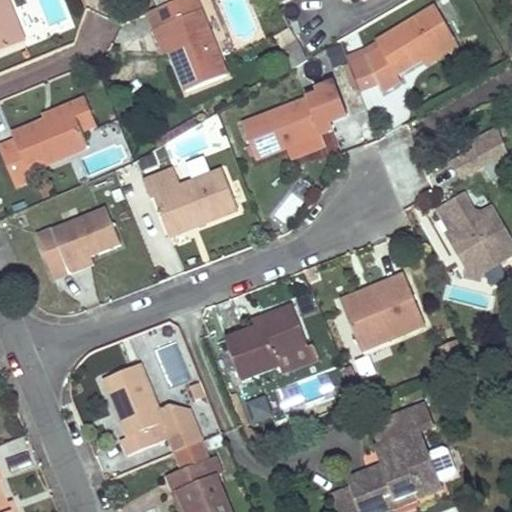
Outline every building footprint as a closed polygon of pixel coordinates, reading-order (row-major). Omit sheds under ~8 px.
[(5,0),(0,0),(0,53),(24,44),(5,0)] [(197,0),(177,0),(148,12),(155,29),(162,26),(171,50),(187,89),(225,73),(197,0)] [(401,83),(395,72),(421,57),(454,38),(435,6),(376,40),(381,50),(367,59),(377,88),(379,96),(401,83)] [(162,26),(155,29),(165,53),(171,50),(162,26)] [(425,63),(457,45),(454,38),(421,57),(425,63)] [(363,48),(367,59),(381,50),(376,40),(363,48)] [(286,49),(295,65),(306,59),(297,42),(286,49)] [(363,48),(347,57),(360,94),(377,88),(367,59),(363,48)] [(306,99),(243,123),(257,157),(319,133),(318,130),(347,119),(334,84),(315,91),(316,95),(306,99)] [(88,97),(44,115),(46,121),(74,109),(84,133),(100,127),(88,97)] [(46,121),(13,134),(17,142),(2,147),(17,186),(32,180),(28,170),(89,146),(84,133),(74,109),(46,121)] [(511,166),(497,126),(448,155),(468,191),(511,166)] [(172,169),(143,180),(151,198),(154,197),(168,230),(193,219),(195,224),(236,208),(220,169),(179,185),(172,169)] [(401,178),(401,196),(431,196),(431,178),(401,178)] [(464,196),(439,209),(451,232),(447,234),(467,271),(481,272),(511,254),(511,244),(493,210),(466,222),(463,216),(472,211),(464,196)] [(106,207),(36,235),(54,278),(70,272),(67,265),(90,256),(120,244),(106,207)] [(193,219),(168,230),(170,234),(195,224),(193,219)] [(90,256),(67,265),(70,272),(92,263),(90,256)] [(481,272),(467,271),(467,278),(480,279),(481,272)] [(364,287),(343,295),(362,344),(423,321),(405,272),(370,285),(373,295),(367,297),(364,287)] [(370,285),(364,287),(367,297),(373,295),(370,285)] [(312,344),(308,346),(292,305),(259,318),(262,325),(256,328),(225,340),(240,379),(278,364),(281,373),(318,359),(312,344)] [(259,318),(253,320),(256,328),(262,325),(259,318)] [(440,346),(448,365),(464,359),(457,340),(440,346)] [(448,365),(440,368),(445,380),(469,371),(464,359),(448,365)] [(352,363),(344,366),(357,400),(365,397),(352,363)] [(202,442),(190,413),(167,409),(159,411),(142,365),(104,380),(127,438),(120,440),(127,456),(169,440),(174,453),(202,442)] [(207,395),(202,382),(191,386),(197,400),(207,395)] [(237,388),(230,391),(243,423),(249,421),(237,388)] [(268,404),(250,412),(252,417),(270,409),(268,404)] [(427,408),(402,414),(407,434),(432,428),(427,408)] [(264,435),(243,425),(250,441),(264,435)] [(421,432),(376,449),(382,465),(385,472),(370,477),(368,471),(347,479),(351,489),(334,496),(339,511),(365,511),(382,506),(376,491),(389,486),(393,494),(411,487),(414,494),(441,484),(421,432)] [(180,471),(166,477),(172,492),(178,490),(186,511),(229,511),(215,476),(223,473),(217,457),(209,460),(203,443),(173,454),(180,471)] [(385,472),(382,465),(368,471),(370,477),(385,472)] [(0,466),(0,511),(14,511),(11,503),(2,480),(5,479),(0,466)] [(389,486),(376,491),(382,506),(414,494),(411,487),(393,494),(389,486)] [(186,511),(178,490),(172,492),(179,511),(186,511)] [(22,511),(18,501),(11,503),(14,511),(22,511)]
